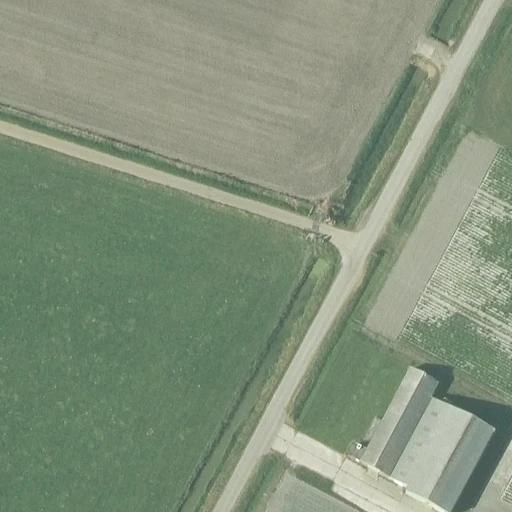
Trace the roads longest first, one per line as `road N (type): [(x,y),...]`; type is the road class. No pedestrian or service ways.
road 1 (unclassified): [(358,248),(0,128)]
road 2 (unclassified): [(222,511),(358,248)]
road 3 (unclassified): [(358,248),(491,0)]
